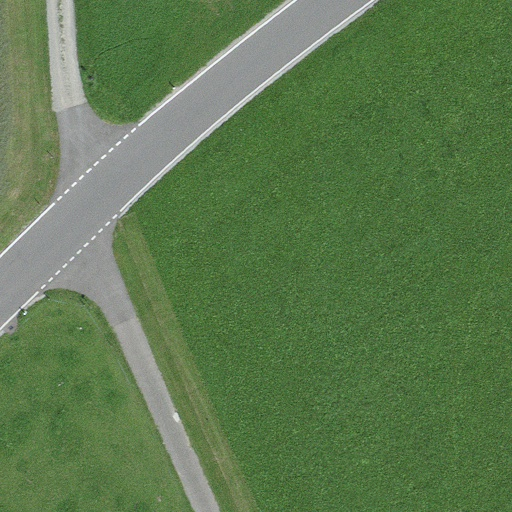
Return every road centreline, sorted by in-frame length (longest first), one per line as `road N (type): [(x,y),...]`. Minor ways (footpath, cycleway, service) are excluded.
road 1 (unclassified): [(348,0),(82,214),(0,294)]
road 2 (track): [(214,511),(82,214)]
road 3 (track): [(64,0),(82,214)]
